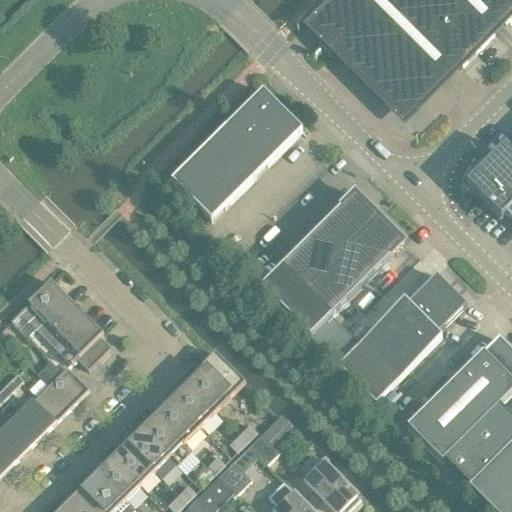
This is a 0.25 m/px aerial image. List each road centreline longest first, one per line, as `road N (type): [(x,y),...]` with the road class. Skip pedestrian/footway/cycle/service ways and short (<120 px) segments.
road 1 (residential): [(11,511),(171,353),(0,180)]
road 2 (tertiary): [(411,187),(231,10)]
road 3 (tertiary): [(511,86),(411,187)]
road 4 (unclassified): [(511,288),(411,187)]
road 5 (tertiary): [(0,95),(97,0)]
